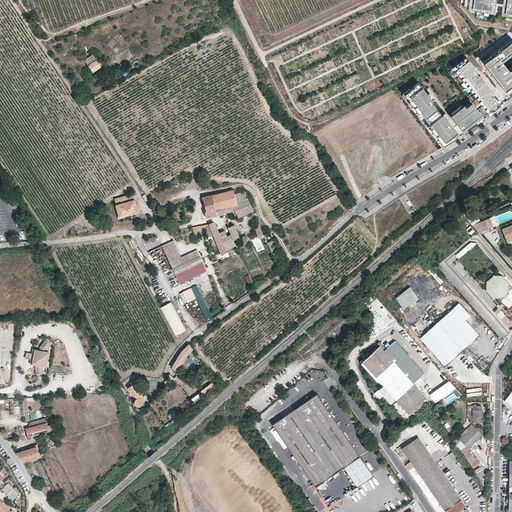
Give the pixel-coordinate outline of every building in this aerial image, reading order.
[(496,3),(496,0),(467,0),(466,7),(469,8),(495,12),(496,5),(496,3)] [(511,0),(503,0),(503,4),(503,6),(502,13),(507,14),(507,16),(505,26),(507,26),(509,16),(509,14),(511,14),(511,0)] [(511,32),(476,59),(507,101),(511,96),(511,32)] [(85,61),(87,64),(95,59),(93,55),(85,61)] [(495,111),(501,106),(496,99),(492,93),(493,92),(467,57),(448,72),(471,101),(472,103),(484,119),(495,111)] [(95,59),(87,64),(93,73),(101,67),(95,59)] [(465,105),(447,119),(443,114),(442,115),(433,103),(434,102),(419,82),(413,86),(414,87),(402,96),(442,147),(453,141),(459,136),(465,133),(475,126),(484,119),(472,103),(466,108),(465,105)] [(212,195),(217,215),(232,210),(233,211),(235,210),(238,218),(253,211),(248,201),(246,192),(235,194),(234,189),(212,195)] [(133,193),(114,198),(120,217),(138,212),(136,203),(133,193)] [(206,217),(217,215),(212,195),(203,197),(206,211),(205,211),(206,217)] [(489,229),(485,220),(472,225),(479,233),(489,229)] [(220,253),(236,246),(233,241),(231,235),(228,236),(227,235),(225,230),(219,233),(214,222),(213,222),(209,224),(213,235),(220,253)] [(213,235),(209,224),(205,225),(206,227),(210,236),(213,235)] [(259,224),(254,226),(258,236),(263,234),(259,224)] [(192,226),(197,241),(200,240),(196,229),(206,227),(205,225),(192,226)] [(511,225),(503,229),(508,242),(511,240),(511,225)] [(231,235),(233,241),(239,238),(233,226),(228,228),(231,235)] [(178,252),(173,241),(167,243),(172,254),(178,252)] [(180,258),(178,252),(172,254),(167,243),(162,245),(167,256),(175,274),(192,267),(202,262),(199,255),(183,263),(180,258)] [(471,248),(468,245),(467,245),(460,252),(462,255),(471,248)] [(183,263),(199,255),(197,250),(180,258),(183,263)] [(207,271),(202,262),(192,267),(196,276),(207,271)] [(192,267),(175,274),(179,284),(196,276),(192,267)] [(224,286),(237,279),(236,276),(222,283),(224,286)] [(493,276),(486,283),(485,293),(492,300),(501,300),(503,299),(507,296),(508,294),(509,284),(502,277),(493,276)] [(211,317),(196,285),(192,287),(206,319),(211,317)] [(179,292),(184,303),(196,298),(191,287),(179,292)] [(419,299),(410,287),(395,297),(404,310),(419,299)] [(185,331),(172,301),(161,306),(174,335),(185,331)] [(460,307),(422,340),(447,368),(483,337),(468,321),(471,319),(460,307)] [(33,354),(34,354),(33,359),(32,359),(31,364),(34,364),(35,364),(35,368),(38,375),(44,372),(42,367),(42,365),(44,366),(46,350),(45,350),(45,349),(48,344),(43,341),(39,347),(39,349),(37,348),(37,350),(33,349),(33,354)] [(380,341),(368,349),(371,354),(362,362),(408,414),(426,398),(414,384),(425,374),(395,341),(386,349),(380,341)] [(177,360),(174,365),(179,369),(185,358),(185,357),(192,350),(188,346),(180,354),(177,360)] [(24,357),(24,358),(30,359),(29,363),(31,364),(32,359),(33,359),(34,354),(33,354),(33,349),(31,349),(30,353),(25,353),(24,357)] [(314,373),(311,370),(303,377),(306,380),(314,373)] [(141,401),(141,400),(137,395),(140,393),(141,392),(135,383),(128,388),(134,397),(135,397),(136,400),(135,401),(135,402),(135,403),(135,404),(135,405),(136,406),(137,407),(139,407),(140,407),(141,406),(142,405),(142,404),(142,403),(142,402),(142,401),(141,401)] [(303,403),(273,424),(307,474),(315,486),(316,487),(344,467),(358,487),(374,476),(317,394),(310,399),(308,398),(306,400),(305,399),(304,400),(304,402),(303,402),(303,403)] [(472,410),(472,423),(481,423),(482,406),(467,406),(467,410),(472,410)] [(25,429),(28,438),(44,433),(54,430),(53,424),(47,425),(47,423),(25,429)] [(472,424),(458,438),(459,439),(456,442),(462,449),(461,450),(478,476),(484,472),(468,449),(483,436),(482,431),(477,425),(475,426),(472,424)] [(418,437),(402,448),(445,511),(457,511),(466,507),(418,437)] [(16,453),(23,462),(39,457),(36,447),(16,453)] [(386,467),(375,451),(372,453),(383,469),(386,467)] [(45,486),(50,484),(40,461),(34,464),(45,486)] [(28,466),(25,467),(31,478),(34,476),(28,466)] [(315,486),(307,474),(305,476),(313,488),(315,486)] [(7,497),(14,490),(8,484),(1,491),(7,497)] [(12,503),(19,496),(14,490),(7,497),(12,503)]
